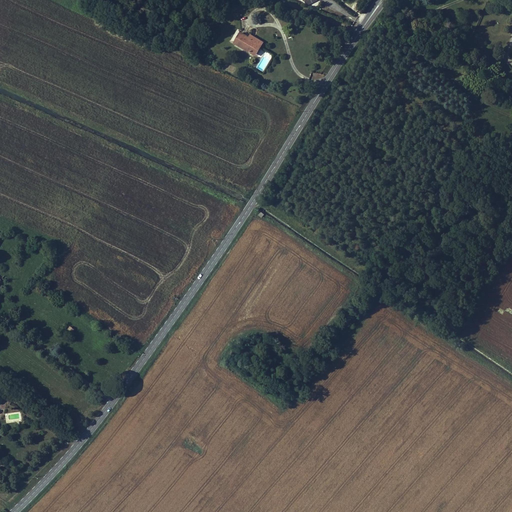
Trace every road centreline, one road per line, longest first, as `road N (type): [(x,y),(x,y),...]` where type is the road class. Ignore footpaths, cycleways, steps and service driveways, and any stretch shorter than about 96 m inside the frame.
road 1 (secondary): [(14,511),(109,406),(249,206)]
road 2 (secondary): [(254,199),(375,10)]
